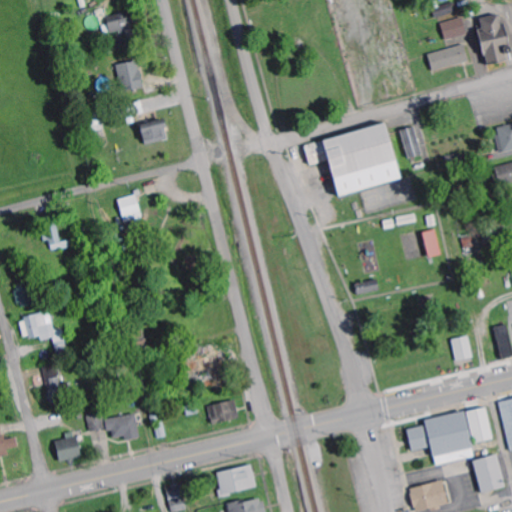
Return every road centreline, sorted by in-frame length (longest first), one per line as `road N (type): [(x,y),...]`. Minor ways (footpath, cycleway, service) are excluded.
road 1 (residential): [(387,511),(359,383),(274,145),(234,0)]
road 2 (secondary): [(0,503),(511,379)]
road 3 (residential): [(269,438),(161,0)]
road 4 (residential): [(158,464),(93,206),(96,188)]
road 5 (residential): [(274,145),(511,78)]
road 6 (residential): [(0,213),(201,163)]
road 7 (residential): [(50,492),(0,302)]
